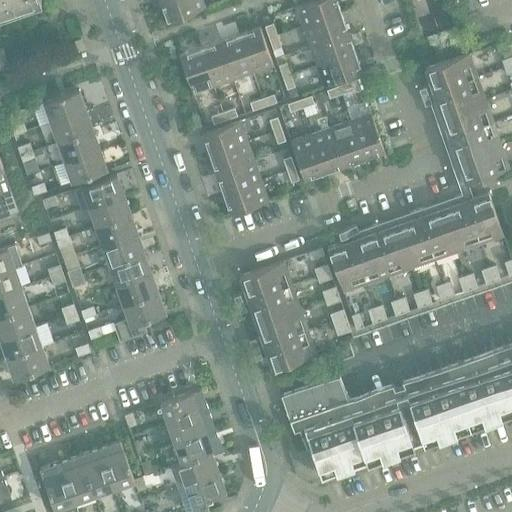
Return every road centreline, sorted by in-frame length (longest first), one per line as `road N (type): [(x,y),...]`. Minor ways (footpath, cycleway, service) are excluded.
road 1 (residential): [(196,266),(312,228),(328,198),(427,165),(369,0)]
road 2 (residential): [(0,399),(8,422),(222,339)]
road 3 (tertiary): [(196,266),(120,47)]
road 4 (residential): [(351,511),(511,457)]
road 5 (tertiary): [(265,486),(268,471),(222,339)]
road 6 (residential): [(0,90),(120,47)]
